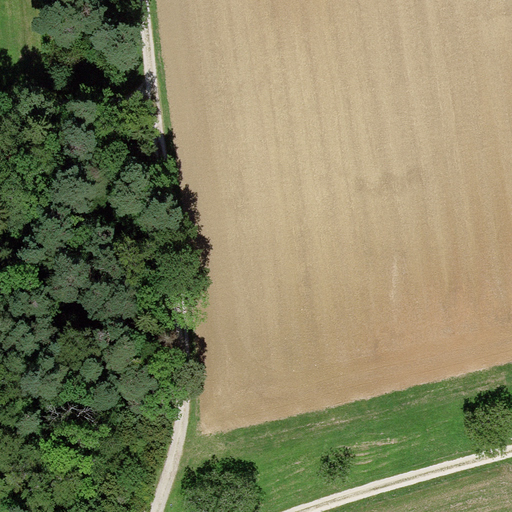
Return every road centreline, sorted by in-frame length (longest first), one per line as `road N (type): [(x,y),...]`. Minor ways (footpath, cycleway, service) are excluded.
road 1 (track): [(157,511),(174,439),(171,279),(148,98)]
road 2 (track): [(511,453),(293,511)]
road 3 (track): [(0,112),(148,98)]
